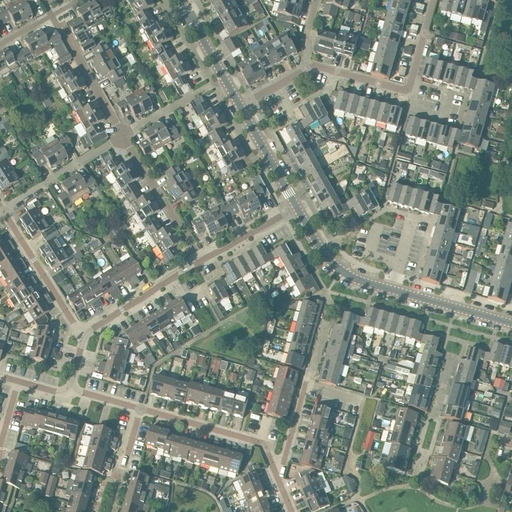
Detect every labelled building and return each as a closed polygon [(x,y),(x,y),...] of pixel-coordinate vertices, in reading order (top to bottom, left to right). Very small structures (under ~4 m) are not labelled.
[(40,5),(37,0),(18,0),(12,4),(23,23),(32,18),(28,11),(40,5)] [(125,0),(130,8),(144,0),(125,0)] [(144,0),(130,8),(139,25),(152,18),(147,10),(154,6),(150,0),(144,0)] [(216,0),(210,4),(215,12),(235,1),(234,0),(216,0)] [(302,10),(304,1),(300,0),(281,0),(280,4),(302,10)] [(346,0),(327,0),(326,5),(338,8),(347,10),(350,1),(346,0)] [(443,0),(440,12),(451,15),(455,0),(443,0)] [(455,0),(451,15),(462,18),(467,0),(466,0),(455,0)] [(462,18),(472,21),(477,3),(467,0),(462,18)] [(215,12),(220,20),(239,9),(235,1),(215,12)] [(84,7),(95,27),(112,17),(105,4),(97,9),(93,2),(84,7)] [(391,2),(388,12),(406,17),(409,7),(391,2)] [(477,3),(472,21),(482,24),(480,32),(485,34),(491,13),(486,11),(488,6),(477,3)] [(12,4),(0,10),(0,20),(3,25),(11,21),(14,28),(23,23),(12,4)] [(302,10),(280,4),(278,14),(287,17),(285,23),(297,26),(302,10)] [(338,8),(326,5),(324,10),(337,14),(338,8)] [(80,48),(83,53),(94,47),(91,41),(89,42),(84,33),(95,27),(84,7),(75,12),(79,19),(68,25),(80,47),(80,48)] [(220,20),(224,28),(244,18),(239,9),(220,20)] [(337,14),(324,10),(323,16),(335,19),(337,14)] [(345,12),(343,19),(352,22),(354,14),(345,12)] [(388,12),(385,23),(403,28),(406,17),(388,12)] [(359,24),(361,16),(355,15),(353,22),(359,24)] [(139,25),(148,42),(168,31),(163,22),(156,26),(152,18),(139,25)] [(229,37),(249,26),(244,18),(224,28),(229,37)] [(385,23),(382,33),(400,38),(403,28),(385,23)] [(278,39),(289,58),(297,53),(292,45),(298,42),(295,37),(298,35),(295,29),(292,31),(278,39)] [(148,42),(158,58),(170,51),(166,43),(173,40),(168,31),(148,42)] [(71,60),(68,54),(55,32),(43,39),(40,32),(31,37),(42,56),(53,50),(59,59),(56,61),(60,66),(71,60)] [(319,32),(319,33),(313,53),(323,56),(329,35),(319,32)] [(323,56),(332,59),(340,32),(339,32),(338,37),(329,35),(323,56)] [(349,35),(340,32),(332,59),(333,59),(334,54),(343,56),(349,35)] [(382,33),(379,43),(397,48),(400,38),(382,33)] [(450,33),(448,39),(455,41),(457,34),(450,33)] [(463,43),(465,36),(457,34),(455,41),(463,43)] [(119,47),(127,42),(123,35),(115,39),(119,47)] [(349,35),(343,56),(352,59),(358,38),(349,35)] [(25,66),(42,56),(31,37),(22,42),(26,48),(18,53),(25,66)] [(228,49),(238,43),(235,37),(224,44),(228,49)] [(278,39),(269,44),(280,63),(289,58),(278,39)] [(238,43),(228,49),(231,54),(241,48),(238,43)] [(272,68),(261,48),(257,43),(249,47),(252,53),(266,77),(264,72),(272,68)] [(379,43),(376,54),(394,59),(397,48),(379,43)] [(95,72),(114,61),(105,44),(92,51),(96,59),(90,63),(95,72)] [(269,44),(261,48),(272,68),(280,63),(269,44)] [(0,58),(9,75),(25,66),(18,53),(10,57),(7,50),(0,54),(0,58)] [(158,58),(167,75),(186,64),(182,55),(175,59),(170,51),(158,58)] [(258,82),(266,77),(252,53),(254,58),(247,62),(258,82)] [(376,54),(373,64),(391,69),(394,59),(376,54)] [(0,79),(9,75),(0,58),(0,79)] [(438,63),(427,60),(422,78),(433,81),(438,63)] [(114,61),(95,72),(99,80),(106,76),(111,85),(123,78),(114,61)] [(249,87),(258,82),(247,62),(238,67),(249,87)] [(433,81),(443,84),(448,66),(438,63),(433,81)] [(167,75),(180,98),(192,91),(184,77),(191,73),(186,64),(167,75)] [(371,75),(388,80),(391,69),(373,64),(371,75)] [(61,90),(81,79),(76,71),(69,75),(64,66),(52,73),(61,90)] [(443,84),(453,87),(458,69),(448,66),(443,84)] [(463,90),(464,90),(471,92),(474,93),(477,82),(475,81),(472,81),(474,73),(476,68),(471,67),(470,72),(468,72),(463,90)] [(453,87),(463,90),(468,72),(458,69),(453,87)] [(474,93),(492,98),(495,87),(491,86),(493,80),(483,78),(482,83),(477,82),(474,93)] [(61,90),(70,107),(83,100),(79,92),(85,88),(81,79),(61,90)] [(133,96),(143,115),(152,110),(148,103),(157,99),(150,86),(133,96)] [(161,91),(156,94),(161,104),(167,102),(161,91)] [(332,92),(331,97),(337,99),(334,111),(345,114),(350,96),(332,92)] [(474,93),(474,94),(471,103),(489,108),(492,98),(474,93)] [(143,115),(133,96),(116,105),(123,118),(131,113),(135,120),(143,115)] [(360,99),(350,96),(345,114),(355,117),(360,99)] [(202,127),(222,117),(217,108),(210,112),(202,97),(189,104),(202,127)] [(370,102),(360,99),(355,117),(365,120),(370,102)] [(70,107),(80,124),(99,113),(94,104),(87,108),(83,100),(70,107)] [(318,122),(328,116),(319,100),(309,106),(318,122)] [(381,105),(370,102),(365,120),(376,123),(381,105)] [(471,103),(468,113),(486,119),(489,108),(471,103)] [(189,109),(187,105),(187,106),(174,113),(177,119),(180,117),(178,114),(189,109)] [(391,108),(381,105),(376,123),(386,126),(391,108)] [(299,111),(303,117),(305,121),(300,123),(304,130),(318,122),(309,106),(299,111)] [(402,111),(391,108),(386,126),(397,129),(402,111)] [(99,113),(80,124),(86,135),(81,138),(87,148),(92,145),(89,140),(102,133),(97,125),(104,121),(99,113)] [(468,113),(465,124),(483,129),(486,119),(468,113)] [(202,127),(212,144),(224,137),(220,129),(227,125),(222,117),(202,127)] [(405,137),(416,140),(421,122),(410,119),(405,137)] [(431,125),(421,122),(416,140),(426,143),(431,125)] [(300,123),(286,131),(292,143),(289,144),(286,146),(288,150),(288,151),(304,142),(304,141),(299,132),(300,132),(304,130),(300,123)] [(151,129),(162,149),(185,136),(179,125),(173,128),(172,126),(164,131),(160,124),(151,129)] [(480,139),(483,129),(465,124),(462,134),(480,139)] [(426,143),(437,146),(442,128),(431,125),(426,143)] [(442,128),(437,146),(447,149),(452,131),(442,128)] [(162,149),(151,129),(142,134),(146,141),(138,145),(145,158),(162,149)] [(452,131),(447,149),(453,150),(453,149),(454,149),(456,148),(459,147),(459,146),(460,145),(459,145),(462,134),(459,133),(453,131),(452,131)] [(477,150),(480,139),(462,134),(459,145),(460,145),(459,146),(462,152),(471,154),(472,149),(477,150)] [(47,146),(59,165),(67,160),(63,153),(71,148),(64,136),(47,146)] [(212,144),(221,161),(240,150),(236,141),(229,145),(224,137),(212,144)] [(304,142),(288,151),(293,160),(310,151),(304,142)] [(59,165),(47,146),(30,156),(38,169),(46,164),(50,170),(59,165)] [(240,150),(221,161),(230,178),(243,170),(238,162),(245,158),(240,150)] [(315,160),(310,151),(293,160),(299,170),(315,160)] [(112,161),(106,152),(99,157),(104,166),(110,175),(106,178),(110,186),(115,183),(134,171),(128,163),(122,167),(116,159),(112,161)] [(0,178),(12,171),(6,161),(10,159),(6,153),(0,157),(0,178)] [(398,153),(396,159),(403,161),(410,163),(410,161),(411,160),(411,157),(404,155),(401,154),(398,153)] [(420,166),(422,159),(415,157),(413,164),(420,166)] [(422,159),(420,166),(427,168),(428,165),(429,161),(422,159)] [(320,170),(315,160),(299,170),(304,179),(320,170)] [(446,173),(447,169),(448,166),(441,164),(439,171),(446,173)] [(168,194),(187,182),(176,166),(164,174),(169,182),(162,186),(168,194)] [(428,180),(430,171),(419,168),(417,177),(428,180)] [(326,179),(320,170),(304,179),(309,188),(326,179)] [(12,171),(0,178),(0,188),(2,192),(10,187),(13,192),(26,184),(22,178),(18,181),(12,171)] [(115,183),(125,199),(137,191),(132,184),(139,179),(134,171),(115,183)] [(430,171),(428,180),(429,176),(434,177),(436,176),(437,173),(430,171)] [(81,182),(77,175),(69,180),(81,199),(97,189),(89,177),(81,182)] [(217,177),(212,180),(215,185),(220,182),(217,177)] [(241,195),(252,215),(260,210),(256,203),(265,198),(269,195),(259,177),(251,182),(254,188),(241,195)] [(326,179),(309,188),(315,198),(331,189),(326,179)] [(81,199),(69,180),(60,186),(64,192),(56,197),(64,210),(81,199)] [(187,182),(168,194),(173,203),(180,199),(185,207),(197,199),(187,182)] [(392,185),(387,203),(398,206),(403,188),(392,185)] [(398,206),(408,209),(413,191),(403,188),(398,206)] [(331,189),(315,198),(320,207),(336,198),(331,189)] [(125,199),(135,215),(154,203),(149,195),(142,199),(137,191),(125,199)] [(379,208),(376,203),(375,200),(379,197),(375,191),(371,193),(370,191),(360,197),(369,213),(379,208)] [(408,209),(418,212),(423,194),(413,191),(408,209)] [(423,194),(418,212),(429,215),(434,197),(423,194)] [(241,195),(224,205),(231,217),(239,213),(243,219),(252,215),(241,195)] [(360,197),(346,205),(349,212),(354,209),(359,219),(369,213),(360,197)] [(434,197),(429,215),(433,216),(436,217),(439,218),(439,217),(442,207),(440,206),(437,205),(439,198),(434,197)] [(336,198),(320,207),(322,212),(329,208),(335,220),(349,212),(346,205),(341,207),(336,198)] [(483,201),(482,207),(492,210),(494,204),(483,201)] [(26,229),(43,219),(37,209),(40,207),(37,202),(24,210),(27,215),(20,220),(26,229)] [(141,234),(158,223),(153,216),(159,212),(154,203),(135,215),(144,230),(140,233),(141,234)] [(224,205),(207,214),(218,234),(227,228),(223,222),(231,217),(224,205)] [(460,212),(442,207),(439,217),(457,222),(460,212)] [(218,234),(207,214),(191,223),(198,236),(206,231),(210,238),(218,234)] [(454,232),(457,222),(439,217),(439,218),(436,228),(454,232)] [(43,219),(26,229),(32,240),(40,235),(43,240),(56,232),(53,226),(49,229),(43,219)] [(155,247),(174,235),(169,227),(162,231),(158,223),(141,234),(142,235),(146,232),(155,247)] [(45,260),(62,250),(56,240),(60,237),(71,230),(68,225),(56,232),(43,240),(47,245),(39,250),(45,260)] [(451,243),(454,232),(436,228),(433,238),(451,243)] [(472,238),(477,239),(480,229),(475,228),(474,232),(470,231),(468,237),(472,238)] [(487,231),(482,229),(479,240),(486,242),(489,231),(487,231)] [(174,235),(155,247),(166,263),(178,256),(173,248),(180,244),(174,235)] [(511,249),(511,237),(505,236),(502,246),(511,249)] [(448,253),(451,243),(433,238),(430,249),(448,253)] [(477,250),(481,251),(482,247),(485,248),(486,242),(479,240),(477,250)] [(301,258),(300,258),(298,254),(292,257),(286,246),(269,255),(273,262),(279,258),(284,267),(301,258)] [(511,260),(511,249),(502,246),(499,257),(511,260)] [(264,250),(262,247),(252,252),(261,269),(273,262),(269,255),(267,256),(264,250)] [(430,249),(428,259),(445,264),(448,253),(430,249)] [(0,265),(11,259),(5,250),(0,253),(0,265)] [(62,250),(45,260),(51,270),(59,265),(62,269),(75,261),(72,257),(68,259),(62,250)] [(79,252),(72,256),(76,262),(78,261),(83,258),(79,252)] [(252,252),(242,258),(252,274),(261,269),(252,252)] [(511,271),(511,260),(499,257),(496,267),(511,271)] [(121,264),(131,279),(140,273),(131,258),(121,264)] [(242,258),(233,263),(242,279),(252,274),(242,258)] [(306,268),(301,258),(284,267),(290,277),(306,268)] [(0,265),(0,275),(2,278),(17,268),(11,259),(0,265)] [(428,259),(425,269),(442,274),(445,264),(428,259)] [(223,268),(227,275),(228,278),(224,280),(228,287),(242,279),(233,263),(223,268)] [(122,285),(131,279),(121,264),(112,270),(122,285)] [(511,283),(511,278),(511,271),(496,267),(493,278),(511,283)] [(22,277),(17,268),(2,278),(7,287),(22,277)] [(311,277),(306,268),(290,277),(295,286),(311,277)] [(422,280),(439,285),(442,274),(425,269),(422,280)] [(112,291),(122,285),(112,270),(103,276),(112,291)] [(475,272),(471,271),(468,282),(474,284),(477,273),(475,272)] [(60,273),(52,277),(57,285),(64,280),(60,273)] [(103,296),(112,291),(103,276),(94,281),(103,296)] [(28,286),(22,277),(7,287),(13,296),(28,286)] [(319,291),(311,277),(295,286),(301,296),(310,291),(313,295),(319,291)] [(508,293),(511,283),(493,278),(490,288),(508,293)] [(216,300),(210,303),(220,321),(227,317),(220,304),(229,299),(223,290),(228,287),(224,280),(209,289),(216,300)] [(94,302),(103,296),(94,281),(85,287),(94,302)] [(474,284),(468,282),(465,292),(472,294),(474,284)] [(34,295),(28,286),(13,296),(8,300),(14,308),(19,305),(22,304),(22,303),(34,295)] [(85,308),(94,302),(85,287),(75,293),(85,308)] [(238,294),(234,287),(228,290),(232,297),(238,294)] [(265,287),(260,290),(264,297),(269,294),(265,287)] [(487,299),(505,304),(508,293),(490,288),(487,299)] [(22,303),(22,304),(28,312),(43,303),(37,293),(34,295),(22,303)] [(85,308),(75,293),(66,299),(75,314),(85,308)] [(251,296),(254,302),(261,298),(259,296),(258,293),(251,296)] [(254,302),(251,296),(245,300),(247,303),(248,305),(254,302)] [(181,321),(190,315),(181,299),(173,304),(171,305),(181,321)] [(172,326),(181,321),(171,305),(173,304),(171,300),(166,303),(169,307),(162,311),(172,326)] [(318,318),(321,307),(322,303),(315,301),(314,305),(303,302),(300,313),(318,318)] [(28,312),(34,322),(44,315),(49,312),(43,303),(28,312)] [(359,326),(374,330),(379,312),(368,309),(365,320),(361,319),(359,326)] [(151,318),(144,323),(153,338),(162,332),(153,317),(155,316),(152,311),(148,314),(151,318)] [(162,332),(172,326),(162,311),(155,316),(153,317),(162,332)] [(379,312),(374,330),(384,333),(389,315),(379,312)] [(315,328),(318,318),(300,313),(297,323),(315,328)] [(333,329),(351,334),(351,335),(354,324),(359,326),(361,319),(345,314),(341,326),(334,325),(333,329)] [(34,338),(51,342),(54,332),(45,329),(48,320),(44,315),(34,322),(37,327),(34,338)] [(389,315),(384,333),(395,336),(400,318),(389,315)] [(400,318),(395,336),(405,339),(410,321),(400,318)] [(410,321),(405,339),(420,343),(422,336),(418,334),(419,331),(421,324),(410,321)] [(135,350),(144,344),(135,328),(137,327),(134,323),(130,326),(132,330),(125,334),(135,350)] [(144,323),(137,327),(135,328),(144,344),(153,338),(144,323)] [(297,323),(294,334),(312,339),(315,328),(297,323)] [(333,329),(330,340),(348,345),(351,334),(333,329)] [(105,345),(103,351),(111,353),(109,359),(126,364),(129,353),(135,350),(125,334),(117,340),(115,339),(112,347),(105,345)] [(294,334),(291,344),(309,349),(312,339),(294,334)] [(422,336),(420,343),(426,344),(423,355),(441,360),(442,355),(435,353),(439,340),(422,336)] [(34,338),(31,348),(48,353),(51,342),(34,338)] [(330,340),(327,350),(345,355),(348,345),(330,340)] [(306,360),(309,349),(291,344),(288,355),(306,360)] [(504,348),(492,344),(489,355),(485,353),(482,361),(499,365),(504,348)] [(48,353),(31,348),(28,359),(45,364),(48,353)] [(499,365),(509,368),(511,358),(511,349),(504,348),(499,365)] [(465,362),(458,359),(457,364),(476,369),(479,360),(482,361),(485,353),(469,349),(465,362)] [(327,350),(324,361),(342,366),(345,355),(327,350)] [(196,362),(198,355),(191,353),(190,361),(196,362)] [(288,355),(285,366),(303,371),(306,360),(288,355)] [(423,355),(420,366),(438,370),(441,360),(423,355)] [(205,369),(207,358),(199,356),(196,367),(205,369)] [(123,374),(126,364),(109,359),(106,369),(123,374)] [(217,374),(221,362),(213,360),(210,372),(217,374)] [(324,361),(321,371),(339,376),(342,366),(324,361)] [(457,364),(454,375),(472,380),(475,370),(476,370),(476,369),(457,364)] [(420,366),(417,376),(435,381),(438,370),(420,366)] [(233,368),(229,381),(236,383),(237,376),(236,375),(237,369),(233,368)] [(123,374),(106,369),(103,380),(120,385),(123,374)] [(277,381),(295,386),(299,374),(280,369),(277,381)] [(253,383),(256,372),(249,370),(246,381),(253,383)] [(318,382),(336,387),(339,376),(321,371),(318,382)] [(454,375),(451,385),(470,390),(472,380),(454,375)] [(417,376),(414,386),(432,391),(435,381),(417,376)] [(161,398),(167,380),(155,377),(150,395),(161,398)] [(496,379),(494,386),(495,388),(499,389),(503,390),(505,383),(505,382),(496,379)] [(178,383),(167,380),(161,398),(173,401),(178,383)] [(277,381),(274,392),(292,397),(295,386),(277,381)] [(173,401),(184,405),(190,384),(189,386),(178,383),(173,401)] [(202,388),(190,384),(184,405),(185,405),(185,403),(197,406),(202,388)] [(451,385),(449,395),(467,400),(470,390),(451,385)] [(414,386),(411,397),(429,402),(432,391),(414,386)] [(213,391),(202,388),(197,406),(208,409),(213,391)] [(366,388),(364,395),(370,397),(372,390),(366,388)] [(208,409),(220,412),(225,394),(213,391),(208,409)] [(243,419),(245,410),(248,400),(249,395),(247,395),(247,393),(242,392),(242,393),(238,392),(237,397),(236,397),(231,416),(243,419)] [(289,409),(292,397),(274,392),(271,404),(289,409)] [(220,412),(231,416),(236,397),(225,394),(220,412)] [(449,395),(446,406),(464,411),(467,400),(449,395)] [(429,402),(411,397),(408,407),(426,412),(429,402)] [(496,398),(493,408),(501,410),(504,401),(496,398)] [(26,403),(26,405),(25,408),(27,409),(22,426),(33,429),(38,412),(30,410),(31,405),(26,403)] [(289,409),(271,404),(267,415),(286,420),(289,409)] [(254,405),(252,412),(259,414),(261,407),(254,405)] [(464,411),(446,406),(443,417),(464,423),(467,412),(464,411)] [(312,418),(330,423),(333,412),(315,407),(312,418)] [(43,432),(54,435),(59,418),(51,415),(52,411),(47,409),(46,414),(48,415),(43,432)] [(397,422),(415,427),(418,415),(400,410),(397,422)] [(33,429),(43,432),(48,415),(46,414),(38,412),(33,429)] [(64,438),(75,441),(80,424),(71,421),(73,416),(68,415),(67,420),(69,421),(64,438)] [(54,435),(64,438),(69,421),(67,420),(59,418),(54,435)] [(312,418),(308,430),(329,436),(327,435),(330,423),(312,418)] [(490,427),(489,430),(495,432),(498,422),(491,420),(489,427),(490,427)] [(397,422),(394,433),(412,438),(415,427),(397,422)] [(498,432),(508,435),(511,425),(501,422),(498,432)] [(163,454),(164,454),(169,436),(170,433),(163,431),(164,425),(160,424),(158,429),(160,430),(155,448),(164,451),(163,454)] [(445,435),(463,440),(467,429),(448,424),(445,435)] [(84,425),(72,467),(83,470),(100,475),(103,476),(104,470),(109,472),(110,468),(105,466),(106,465),(106,463),(111,464),(112,461),(107,460),(109,455),(110,449),(115,451),(116,447),(111,446),(112,444),(112,443),(117,444),(118,440),(113,439),(115,433),(95,428),(84,425)] [(146,446),(155,448),(160,430),(158,429),(151,427),(146,446)] [(326,447),(329,436),(308,430),(311,431),(307,442),(326,447)] [(376,434),(369,432),(367,438),(374,440),(376,434)] [(388,432),(385,443),(393,445),(409,450),(412,438),(394,433),(388,432)] [(173,457),(182,460),(187,441),(180,439),(182,434),(177,433),(176,438),(178,439),(173,457)] [(445,435),(442,447),(460,452),(463,440),(445,435)] [(176,438),(169,436),(164,454),(173,457),(178,439),(176,438)] [(191,462),(200,465),(206,446),(199,444),(200,439),(196,438),(194,443),(196,444),(191,462)] [(343,440),(341,447),(348,448),(350,441),(343,440)] [(182,460),(191,462),(196,444),(194,443),(187,441),(182,460)] [(323,459),(326,447),(307,442),(304,454),(323,459)] [(210,468),(219,470),(224,452),(217,450),(219,444),(214,443),(213,448),(215,449),(210,468)] [(408,462),(411,451),(409,450),(390,445),(393,446),(389,457),(408,462)] [(200,465),(210,468),(215,449),(213,448),(206,446),(200,465)] [(457,464),(460,452),(442,447),(439,458),(436,458),(457,464)] [(219,470),(228,473),(233,454),(236,455),(237,450),(233,448),(231,454),(224,452),(219,470)] [(28,458),(11,453),(8,464),(30,470),(31,466),(26,464),(28,458)] [(243,457),(236,455),(233,454),(228,473),(238,475),(243,457)] [(323,459),(304,454),(301,465),(319,471),(323,459)] [(408,462),(389,457),(386,469),(404,474),(408,462)] [(436,458),(433,469),(451,474),(454,463),(457,464),(436,458)] [(476,475),(480,463),(473,462),(470,474),(476,475)] [(8,464),(5,474),(22,479),(24,473),(29,474),(30,470),(8,464)] [(59,475),(61,467),(54,465),(51,474),(59,475)] [(384,477),(384,476),(385,471),(377,469),(375,475),(384,477)] [(451,474),(433,469),(430,481),(448,486),(451,474)] [(75,483),(92,487),(95,477),(73,470),(71,475),(77,476),(75,483)] [(242,490),(259,483),(257,476),(262,474),(260,470),(255,472),(255,474),(238,481),(242,490)] [(161,472),(160,477),(169,480),(171,474),(161,472)] [(46,486),(49,475),(42,473),(39,484),(46,486)] [(151,478),(134,473),(131,484),(153,490),(155,486),(149,485),(151,478)] [(307,473),(295,478),(297,483),(299,483),(302,491),(320,484),(316,475),(309,478),(307,473)] [(2,484),(12,487),(12,488),(17,489),(24,491),(25,489),(25,487),(20,485),(22,479),(5,474),(2,484)] [(51,477),(48,486),(55,488),(57,479),(51,477)] [(342,478),(346,486),(355,482),(355,481),(354,480),(346,477),(342,478)] [(200,481),(197,488),(204,490),(205,490),(207,483),(200,481)] [(356,484),(355,482),(346,486),(349,495),(353,494),(356,485),(356,484)] [(0,483),(0,495),(14,499),(17,489),(12,488),(12,487),(2,484),(0,483)] [(89,498),(92,487),(75,483),(73,489),(68,487),(67,491),(89,498)] [(242,490),(245,499),(263,492),(262,490),(259,483),(242,490)] [(131,484),(128,494),(145,499),(147,493),(152,495),(153,490),(131,484)] [(325,495),(320,484),(302,491),(307,502),(325,495)] [(48,486),(45,496),(52,498),(55,488),(48,486)] [(214,486),(210,493),(215,495),(218,489),(214,486)] [(245,499),(249,508),(267,500),(264,494),(269,492),(267,487),(262,490),(263,492),(245,499)] [(86,508),(89,498),(67,491),(65,496),(71,497),(69,503),(86,508)] [(128,494),(125,505),(148,511),(149,507),(143,506),(145,499),(128,494)] [(0,495),(0,506),(11,510),(14,499),(0,495)] [(325,495),(307,502),(311,511),(315,511),(329,506),(325,495)] [(267,500),(249,508),(250,511),(264,511),(271,510),(270,507),(267,500)] [(85,511),(86,508),(69,503),(67,510),(62,508),(60,511),(85,511)]
